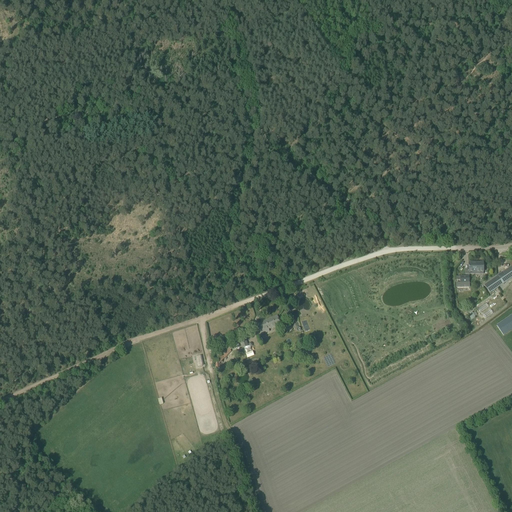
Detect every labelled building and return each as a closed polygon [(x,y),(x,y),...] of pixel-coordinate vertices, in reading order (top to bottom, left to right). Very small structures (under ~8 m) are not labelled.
[(469,264),(469,272),(483,272),(483,263),(475,263),(475,264),(469,264)] [(511,267),(484,285),(490,293),(511,277),(511,267)] [(460,277),(456,277),(456,279),(460,279),(460,282),(460,283),(456,283),(456,287),(460,287),(469,287),(469,283),(469,281),(469,276),(460,276),(460,277)] [(511,314),(497,326),(503,335),(511,329),(511,314)] [(281,325),(279,321),(277,316),(264,321),(264,322),(257,325),(261,335),(266,333),(265,331),(281,325)] [(285,319),(282,320),(283,324),(284,324),(286,328),(290,326),(289,322),(287,323),(285,319)] [(245,338),(239,340),(242,349),(248,346),(245,338)] [(227,355),(231,351),(230,351),(233,347),(229,344),(215,359),(217,361),(219,361),(219,363),(224,358),(227,355)] [(195,357),(196,360),(198,360),(199,367),(203,366),(202,356),(195,357)]
